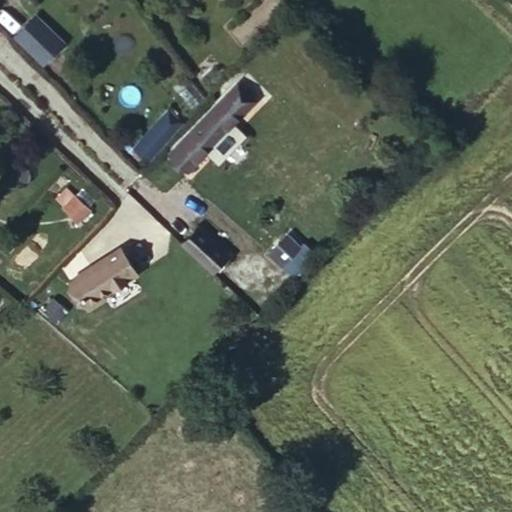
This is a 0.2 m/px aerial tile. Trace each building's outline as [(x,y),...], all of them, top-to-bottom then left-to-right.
[(36,11),(13,38),(45,68),(70,43),(36,11)] [(216,107),(231,123),(252,101),(238,86),(216,107)] [(229,126),(231,123),(216,107),(171,155),(187,170),(204,153),(229,126)] [(177,125),(166,112),(130,149),(142,161),(177,125)] [(240,136),(229,126),(204,153),(215,164),(240,136)] [(81,224),(94,210),(75,194),(63,208),(81,224)] [(229,264),(192,228),(178,243),(207,271),(210,269),(218,275),(229,264)] [(295,277),(317,255),(291,231),(270,253),(295,277)] [(132,276),(117,250),(62,282),(81,312),(103,299),(101,294),(132,276)] [(166,383),(142,361),(125,380),(148,401),(166,383)]
